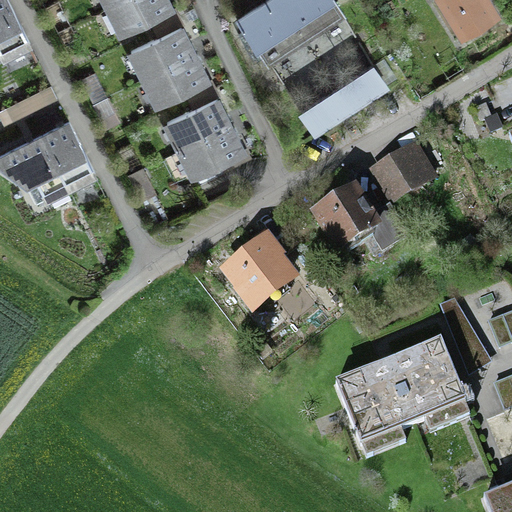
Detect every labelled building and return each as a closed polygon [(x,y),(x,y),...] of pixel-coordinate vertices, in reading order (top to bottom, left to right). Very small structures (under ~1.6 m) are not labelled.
[(1,0),(0,0),(0,67),(28,51),(1,0)] [(104,0),(108,6),(122,33),(170,9),(165,0),(104,0)] [(267,0),(265,1),(292,42),(318,25),(300,0),(267,0)] [(300,0),(318,25),(341,9),(334,0),(300,0)] [(427,0),(427,1),(452,41),(496,17),(485,0),(427,0)] [(292,42),(265,1),(241,18),(268,58),(292,42)] [(132,51),(145,77),(160,104),(208,79),(200,65),(193,51),(188,42),(179,26),(132,51)] [(368,66),(352,76),(367,100),(384,90),(368,66)] [(352,76),(323,94),(339,118),(367,100),(352,76)] [(0,114),(3,121),(54,95),(50,86),(0,111),(0,114)] [(318,132),(339,118),(323,94),(303,107),(318,132)] [(168,121),(181,147),(195,175),(244,150),(237,135),(230,123),(224,110),(217,97),(168,121)] [(485,102),(472,109),(478,121),(490,116),(485,102)] [(44,134),(71,191),(95,180),(69,123),(44,134)] [(71,191),(44,134),(0,157),(0,169),(24,190),(36,213),(71,191)] [(437,188),(413,152),(367,180),(390,217),(437,188)] [(368,224),(350,195),(302,221),(331,269),(368,247),(379,264),(407,245),(384,214),(368,224)] [(296,285),(264,246),(211,285),(246,326),(296,285)] [(454,309),(441,313),(467,383),(490,370),(454,309)] [(511,313),(486,324),(496,349),(511,342),(511,313)] [(471,417),(441,341),(337,382),(367,459),(408,443),(403,431),(426,422),(429,433),(471,417)] [(511,378),(494,385),(504,411),(511,407),(511,378)] [(511,511),(511,494),(492,502),(495,511),(511,511)]
